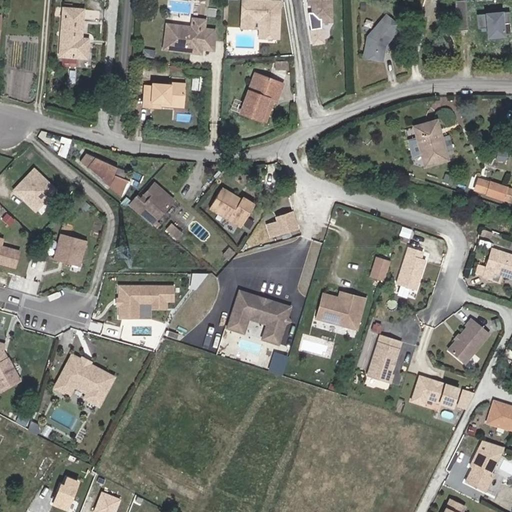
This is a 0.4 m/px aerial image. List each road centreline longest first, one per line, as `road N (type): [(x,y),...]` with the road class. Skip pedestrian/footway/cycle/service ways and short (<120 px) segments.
road 1 (residential): [(431,318),(460,246),(446,225),(312,184)]
road 2 (residential): [(511,86),(459,85),(368,103),(290,147)]
road 3 (residential): [(290,147),(258,158),(121,144)]
road 4 (residential): [(121,144),(130,0)]
road 5 (residential): [(121,144),(0,109)]
